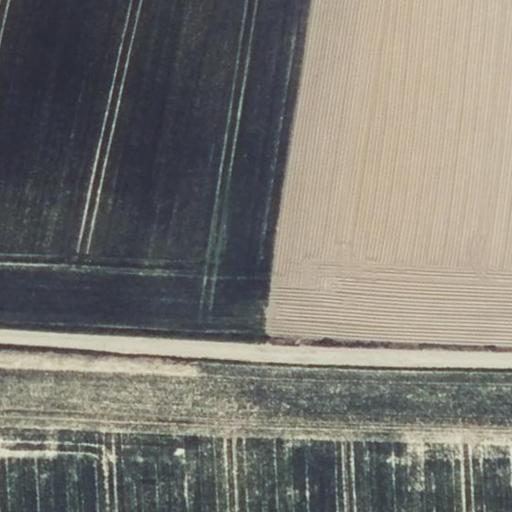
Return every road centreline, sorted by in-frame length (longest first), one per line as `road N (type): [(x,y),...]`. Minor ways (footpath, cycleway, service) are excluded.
road 1 (unclassified): [(511,356),(0,335)]
road 2 (track): [(317,0),(272,350)]
